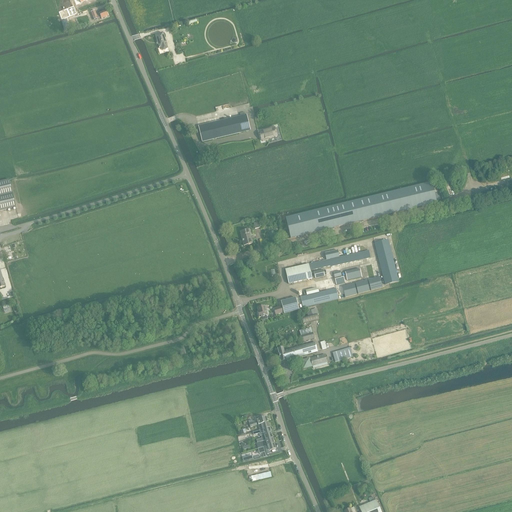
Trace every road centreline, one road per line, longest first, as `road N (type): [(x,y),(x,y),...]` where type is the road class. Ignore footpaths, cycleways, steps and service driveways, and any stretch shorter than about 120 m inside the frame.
road 1 (tertiary): [(318,511),(113,0)]
road 2 (unknown): [(285,393),(511,330)]
